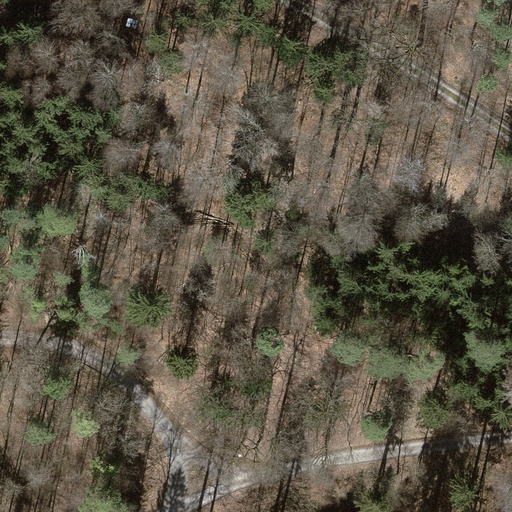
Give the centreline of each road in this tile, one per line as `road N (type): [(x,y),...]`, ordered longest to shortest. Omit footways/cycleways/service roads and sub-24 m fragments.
road 1 (track): [(206,496),(297,464),(511,438)]
road 2 (track): [(206,496),(125,378),(58,340),(0,338)]
road 3 (track): [(511,136),(291,0)]
